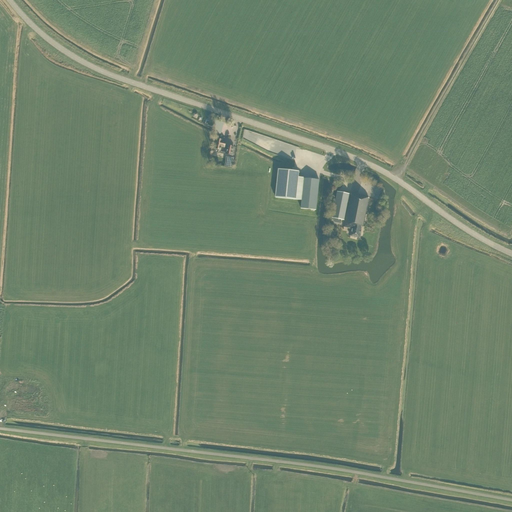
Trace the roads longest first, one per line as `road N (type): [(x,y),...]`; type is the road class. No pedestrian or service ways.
road 1 (tertiary): [(511,254),(353,157),(93,68),(9,0)]
road 2 (unclassified): [(0,430),(511,500)]
